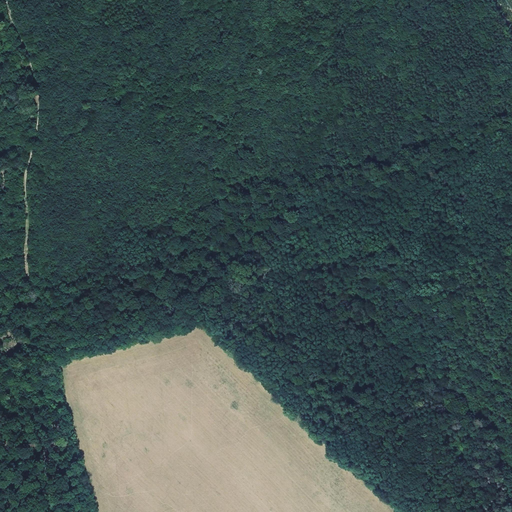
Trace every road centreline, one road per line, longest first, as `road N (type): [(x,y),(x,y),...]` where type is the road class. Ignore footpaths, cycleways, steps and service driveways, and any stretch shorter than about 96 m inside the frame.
road 1 (track): [(511,114),(337,195),(0,311)]
road 2 (track): [(36,301),(24,189),(37,93),(5,0)]
road 3 (track): [(89,511),(36,301)]
